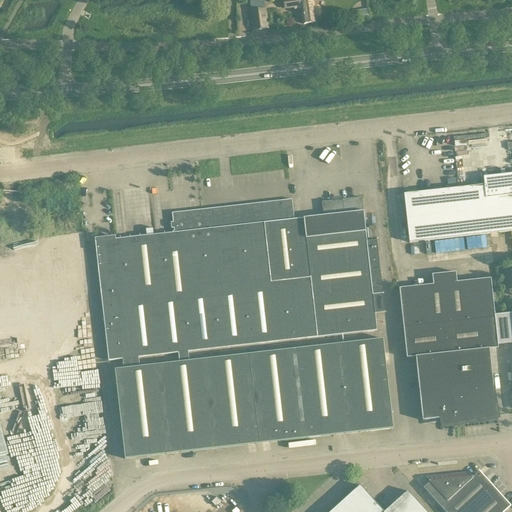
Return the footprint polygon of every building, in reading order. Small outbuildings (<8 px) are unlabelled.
[(250,10),(249,10),(252,31),(269,28),(266,8),(265,8),(263,0),(254,0),(249,1),(250,10)] [(313,0),(283,0),(285,9),(301,7),(304,24),(317,22),(316,17),(319,17),(320,14),(319,8),(317,6),(314,7),(313,0)] [(368,9),(356,10),(358,21),(369,19),(368,9)] [(400,152),(413,271),(455,267),(442,147),(400,152)] [(173,232),(94,241),(108,360),(121,358),(122,368),(138,366),(137,357),(178,352),(179,362),(189,361),(188,351),(375,329),(373,312),(383,311),(375,239),(365,240),(360,197),(320,201),(322,215),(293,218),(291,199),(171,212),(173,232)] [(454,250),(465,249),(464,240),(453,240),(454,250)] [(432,285),(398,288),(406,358),(415,357),(422,421),(442,418),(443,422),(496,417),(489,349),(497,348),(490,278),(456,282),(455,272),(431,275),(432,285)] [(511,313),(494,315),(497,346),(511,344),(511,313)] [(122,368),(114,369),(125,459),(392,428),(382,339),(189,361),(179,362),(138,366),(122,368)] [(429,482),(422,488),(444,511),(502,511),(509,506),(478,472),(472,477),(467,472),(425,477),(429,482)] [(382,511),(359,486),(338,505),(343,511),(382,511)] [(382,511),(424,511),(406,491),(382,511)] [(217,497),(212,502),(215,506),(221,501),(217,497)]
